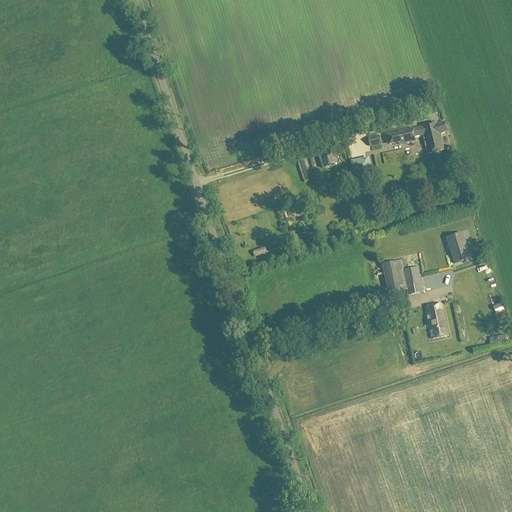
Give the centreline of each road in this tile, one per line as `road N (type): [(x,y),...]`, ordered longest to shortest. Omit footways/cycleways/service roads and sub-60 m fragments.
road 1 (unclassified): [(255,359),(135,0)]
road 2 (unclassified): [(311,511),(255,359)]
road 3 (unclassified): [(255,359),(405,309)]
